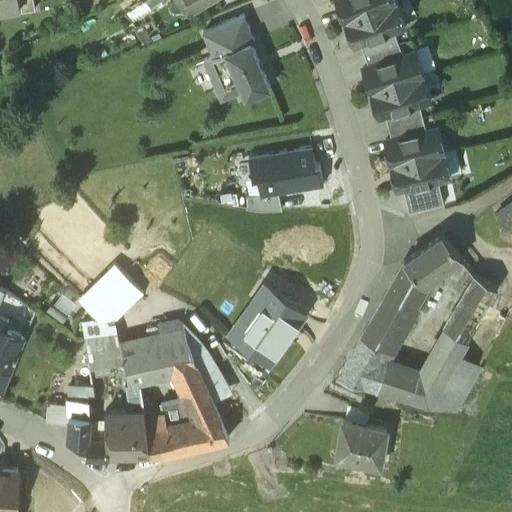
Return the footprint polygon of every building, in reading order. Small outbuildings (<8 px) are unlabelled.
[(0,0),(0,10),(19,7),(17,0),(0,0)] [(28,0),(17,0),(19,7),(19,11),(30,9),(28,0)] [(158,0),(144,0),(123,16),(129,25),(161,3),(158,0)] [(207,0),(185,0),(192,10),(207,0)] [(336,0),(345,21),(395,1),(394,0),(336,0)] [(395,1),(345,21),(354,45),(360,43),(394,30),(405,25),(395,1)] [(243,17),(202,35),(212,58),(250,42),(250,43),(254,42),(243,17)] [(394,30),(360,43),(364,55),(398,43),(394,30)] [(212,58),(204,62),(221,102),(243,92),(246,99),(270,89),(250,43),(250,42),(212,58)] [(398,43),(364,55),(368,66),(402,55),(398,43)] [(368,66),(363,68),(371,93),(422,76),(414,51),(402,55),(368,66)] [(422,76),(371,93),(379,117),(385,116),(419,104),(430,100),(422,76)] [(419,104),(385,116),(388,128),(422,118),(419,104)] [(422,118),(388,128),(391,140),(426,131),(422,118)] [(391,140),(385,141),(391,167),(443,154),(437,129),(426,131),(391,140)] [(316,149),(251,162),(259,202),(324,188),(316,149)] [(443,154),(391,167),(397,192),(403,190),(438,182),(449,179),(443,154)] [(438,182),(403,190),(408,214),(443,205),(438,182)] [(511,205),(494,218),(511,244),(511,205)] [(442,237),(403,263),(387,290),(414,305),(427,283),(458,257),(442,237)] [(113,270),(79,303),(99,323),(111,326),(140,297),(113,270)] [(475,277),(420,371),(385,362),(375,390),(451,412),(506,319),(485,307),(495,289),(475,277)] [(306,314),(265,285),(229,336),(270,365),(306,314)] [(387,290),(358,337),(386,353),(395,339),(414,305),(387,290)] [(95,322),(81,325),(88,372),(122,366),(127,387),(138,386),(142,379),(168,374),(174,378),(196,423),(217,418),(194,368),(186,345),(182,323),(178,321),(157,326),(159,334),(119,344),(114,327),(111,326),(99,323),(95,322)] [(23,339),(0,330),(0,383),(5,385),(23,339)] [(386,353),(358,337),(337,379),(375,390),(385,362),(386,353)] [(40,393),(41,378),(17,377),(16,393),(40,393)] [(91,388),(66,388),(67,420),(87,417),(86,398),(91,397),(91,388)] [(370,410),(348,406),(346,418),(368,422),(370,410)] [(159,409),(142,412),(142,413),(143,421),(161,417),(159,409)] [(142,413),(103,415),(105,442),(107,461),(149,458),(143,421),(142,413)] [(87,417),(67,420),(67,444),(85,453),(85,459),(85,460),(86,460),(107,461),(105,442),(87,441),(87,417)] [(196,423),(165,431),(161,417),(143,421),(149,458),(170,455),(228,440),(217,418),(196,423)] [(346,418),(343,418),(337,454),(379,461),(380,459),(378,459),(383,427),(385,427),(386,425),(368,422),(346,418)] [(14,511),(17,474),(0,473),(0,511),(14,511)]
